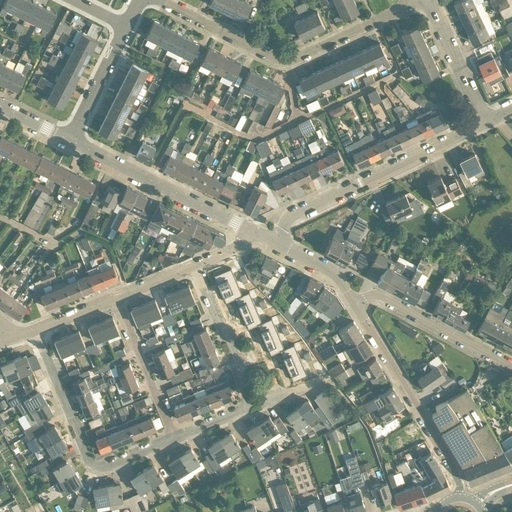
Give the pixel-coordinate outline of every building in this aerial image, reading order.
[(14,13),(20,0),(5,0),(0,12),(0,14),(3,17),(7,10),(14,13)] [(25,19),(33,2),(27,0),(20,0),(14,13),(25,19)] [(220,10),(224,0),(210,0),(208,4),(220,10)] [(231,15),(238,0),(224,0),(220,10),(231,15)] [(241,0),(238,0),(231,15),(243,21),(251,5),(241,0)] [(353,0),(352,0),(336,8),(340,15),(333,18),(335,23),(359,12),(353,0)] [(459,12),(482,2),(481,0),(458,0),(454,2),(459,12)] [(507,0),(506,0),(493,7),(496,13),(510,6),(507,0)] [(36,24),(44,8),(33,2),(25,19),(36,24)] [(464,22),(487,12),(482,2),(459,12),(464,22)] [(44,8),(36,24),(43,28),(40,35),(44,37),(56,13),(44,8)] [(304,17),(312,33),(324,28),(316,11),(304,17)] [(469,33),(486,24),(491,22),(487,12),(464,22),(469,33)] [(300,39),(312,33),(304,17),(293,22),(300,39)] [(157,42),(165,26),(153,20),(145,37),(157,42)] [(64,32),(71,35),(74,28),(60,21),(54,33),(61,36),(64,32)] [(89,31),(100,36),(104,27),(94,22),(89,31)] [(18,33),(22,25),(17,23),(14,30),(18,33)] [(486,24),(469,33),(473,43),(480,39),(483,45),(497,39),(494,32),(490,34),(486,24)] [(165,26),(157,42),(161,45),(168,48),(176,32),(165,26)] [(406,45),(423,37),(417,26),(401,33),(406,45)] [(68,40),(71,35),(64,32),(61,36),(68,40)] [(81,32),(75,43),(75,44),(91,51),(97,40),(81,32)] [(179,54),(187,38),(176,32),(168,48),(179,54)] [(85,63),(91,51),(75,44),(68,40),(61,36),(59,40),(65,44),(62,51),(70,55),(85,63)] [(411,56),(428,49),(423,37),(406,45),(411,56)] [(187,38),(179,54),(191,60),(199,44),(187,38)] [(368,48),(375,65),(382,61),(386,68),(390,66),(379,43),(368,48)] [(392,52),(400,48),(397,43),(390,47),(392,52)] [(6,56),(9,49),(5,47),(2,55),(0,53),(0,68),(2,64),(6,56)] [(150,57),(153,50),(149,47),(145,55),(150,57)] [(211,70),(219,54),(208,48),(200,64),(211,70)] [(364,70),(375,65),(368,48),(356,53),(364,70)] [(10,59),(14,51),(10,49),(9,49),(6,56),(10,59)] [(417,68),(433,60),(428,49),(411,56),(417,68)] [(352,75),(364,70),(356,53),(345,59),(352,75)] [(494,57),(492,53),(482,57),(484,62),(480,64),(488,80),(501,73),(504,79),(509,76),(503,62),(498,65),(494,57)] [(222,75),(230,59),(219,54),(211,70),(222,75)] [(80,74),(85,63),(70,55),(64,66),(80,74)] [(173,68),(176,61),(171,59),(168,66),(173,68)] [(230,59),(222,75),(233,81),(241,65),(230,59)] [(341,81),(352,75),(345,59),(333,64),(341,81)] [(433,60),(417,68),(422,80),(439,72),(433,60)] [(17,62),(14,69),(6,85),(18,91),(29,68),(30,69),(32,65),(27,62),(25,66),(17,62)] [(126,74),(142,82),(144,80),(148,70),(132,62),(126,74)] [(0,82),(6,85),(14,69),(2,64),(0,68),(0,82)] [(330,86),(341,81),(333,64),(322,69),(330,86)] [(74,85),(80,74),(64,66),(58,77),(74,85)] [(403,74),(410,71),(408,66),(401,70),(403,74)] [(318,91),(330,86),(322,69),(311,75),(318,91)] [(253,92),(261,75),(250,70),(238,93),(243,95),(244,92),(246,89),(253,92)] [(137,93),(142,82),(126,74),(121,85),(137,93)] [(253,92),(259,95),(264,98),(272,81),(261,75),(253,92)] [(306,97),(318,91),(311,75),(299,80),(306,97)] [(68,96),(74,85),(58,77),(52,88),(68,96)] [(272,81),(264,98),(269,100),(276,103),(284,87),(272,81)] [(344,87),(347,94),(352,92),(348,84),(344,87)] [(131,105),(137,93),(121,85),(115,97),(131,105)] [(396,95),(399,98),(404,93),(396,86),(392,90),(396,95)] [(62,108),(68,96),(52,88),(46,100),(62,108)] [(374,89),(366,93),(372,105),(380,101),(374,89)] [(198,95),(193,92),(190,98),(196,100),(198,95)] [(201,103),(204,98),(198,95),(196,100),(201,103)] [(229,113),(236,98),(229,95),(222,109),(223,110),(229,113)] [(419,104),(423,98),(418,95),(414,101),(419,104)] [(125,116),(131,105),(115,97),(109,108),(125,116)] [(381,99),(385,109),(391,106),(386,97),(381,99)] [(219,108),(220,106),(215,103),(212,109),(217,112),(219,108)] [(138,108),(145,112),(147,107),(140,104),(138,108)] [(266,106),(261,104),(253,109),(262,113),(266,106)] [(120,127),(125,116),(109,108),(104,119),(120,127)] [(336,112),(334,108),(328,111),(332,119),(336,117),(336,112)] [(428,114),(435,130),(446,125),(438,108),(428,113),(428,114)] [(424,135),(435,130),(428,114),(428,113),(416,119),(418,121),(424,135)] [(246,123),(249,117),(243,114),(237,126),(245,130),(247,124),(246,123)] [(405,114),(398,117),(401,122),(408,119),(405,114)] [(237,120),(230,116),(226,121),(234,125),(237,120)] [(114,139),(120,127),(104,119),(98,131),(114,139)] [(303,135),(315,129),(310,119),(298,125),(303,135)] [(414,140),(424,135),(418,121),(416,119),(406,123),(414,140)] [(253,120),(250,126),(246,133),(254,134),(262,133),(264,128),(265,126),(257,123),(253,120)] [(375,124),(377,128),(385,125),(383,120),(375,124)] [(207,135),(213,124),(208,122),(202,133),(207,135)] [(403,145),(414,140),(406,123),(405,124),(407,127),(397,132),(403,145)] [(322,137),(325,142),(327,140),(319,124),(313,126),(319,139),(322,137)] [(293,140),(303,135),(298,125),(288,130),(293,140)] [(127,131),(134,134),(136,129),(129,126),(127,131)] [(364,135),(362,130),(357,132),(360,139),(370,161),(381,155),(375,142),(374,142),(370,133),(364,135)] [(370,161),(360,139),(353,142),(348,132),(339,136),(349,156),(353,154),(358,166),(370,161)] [(392,150),(403,145),(397,132),(386,137),(392,150)] [(8,157),(15,144),(1,137),(0,139),(0,158),(2,154),(8,157)] [(381,155),(392,150),(386,137),(375,142),(381,155)] [(261,157),(272,152),(266,140),(255,145),(261,157)] [(136,155),(149,161),(155,148),(143,141),(136,155)] [(22,164),(28,151),(15,144),(8,157),(22,164)] [(160,161),(165,163),(162,169),(174,175),(184,155),(178,152),(175,158),(170,155),(173,150),(167,147),(160,161)] [(180,152),(181,152),(187,156),(189,152),(190,151),(189,151),(183,147),(180,152)] [(326,154),(323,148),(320,149),(312,153),(315,159),(321,173),(332,168),(326,154)] [(326,154),(332,168),(343,162),(337,149),(326,154)] [(35,170),(41,157),(28,151),(22,164),(35,170)] [(305,157),(302,152),(296,155),(298,160),(302,158),(311,178),(321,173),(315,159),(312,153),(305,157)] [(206,165),(210,155),(207,154),(202,163),(206,165)] [(466,188),(472,185),(471,182),(477,179),(477,177),(484,174),(474,154),(460,161),(465,171),(459,174),(466,188)] [(185,180),(192,166),(191,166),(194,160),(184,155),(174,175),(185,180)] [(48,177),(54,164),(41,157),(35,170),(48,177)] [(271,161),(273,164),(274,165),(281,162),(278,157),(271,161)] [(302,158),(298,160),(291,163),(293,167),(294,170),(300,183),(311,178),(302,158)] [(248,183),(258,162),(252,159),(241,179),(248,183)] [(274,165),(276,170),(280,169),(283,167),(281,162),(274,165)] [(300,183),(294,170),(293,170),(291,163),(283,167),(280,169),(287,184),(289,188),(300,183)] [(61,183),(68,170),(54,164),(48,177),(61,183)] [(235,168),(232,166),(228,164),(226,169),(233,172),(235,168)] [(196,185),(203,171),(192,166),(185,180),(196,185)] [(287,184),(280,169),(276,170),(269,174),(272,180),(278,193),(289,188),(287,184)] [(7,174),(15,178),(17,173),(9,170),(7,174)] [(75,190),(81,177),(68,170),(61,183),(59,187),(72,194),(74,190),(75,190)] [(206,191),(217,170),(216,170),(213,176),(203,171),(196,185),(206,191)] [(217,196),(227,175),(224,174),(217,170),(206,191),(217,196)] [(24,177),(17,173),(15,178),(22,181),(24,177)] [(227,176),(227,175),(217,196),(228,201),(235,188),(238,181),(231,177),(227,176)] [(81,177),(75,190),(88,196),(94,184),(81,177)] [(444,184),(441,177),(427,184),(431,190),(430,191),(437,205),(462,193),(455,179),(444,184)] [(240,182),(239,184),(245,187),(248,183),(241,179),(240,182)] [(41,191),(43,187),(36,183),(34,187),(41,191)] [(94,198),(93,200),(96,201),(99,203),(100,199),(104,202),(104,203),(111,207),(119,192),(118,191),(118,190),(113,187),(112,188),(107,186),(103,193),(98,191),(94,198)] [(123,219),(136,191),(127,186),(118,204),(123,206),(121,210),(121,209),(117,217),(118,217),(116,220),(112,228),(107,237),(112,240),(117,230),(118,229),(121,222),(123,219)] [(248,197),(261,203),(267,192),(254,186),(248,197)] [(43,187),(41,191),(47,194),(49,195),(51,190),(43,187)] [(38,211),(47,194),(41,191),(40,193),(32,208),(38,211)] [(152,209),(143,205),(147,197),(136,191),(123,219),(128,222),(129,222),(132,215),(133,211),(139,214),(137,216),(146,221),(152,209)] [(497,201),(504,198),(501,192),(495,195),(497,201)] [(388,225),(395,221),(397,225),(422,212),(419,206),(411,201),(409,202),(405,195),(386,204),(388,208),(382,212),(388,225)] [(67,204),(70,199),(62,196),(60,200),(61,201),(67,204)] [(237,206),(239,201),(232,197),(229,203),(237,206)] [(255,215),(261,203),(248,197),(243,209),(255,215)] [(452,198),(439,204),(442,210),(455,204),(452,198)] [(70,199),(67,204),(75,207),(77,203),(70,199)] [(353,201),(349,207),(358,213),(362,206),(353,201)] [(88,210),(85,217),(82,222),(90,225),(91,222),(98,207),(94,205),(92,204),(91,203),(88,210)] [(162,225),(170,209),(159,203),(146,228),(152,231),(154,226),(152,224),(153,220),(162,225)] [(180,219),(182,215),(170,209),(162,225),(174,231),(172,234),(169,232),(167,238),(172,241),(182,220),(180,219)] [(184,247),(196,222),(182,215),(180,219),(182,220),(172,241),(184,247)] [(351,225),(334,259),(345,265),(360,237),(354,234),(362,220),(356,217),(351,225)] [(123,232),(128,222),(123,219),(121,222),(118,229),(119,230),(123,232)] [(52,235),(57,225),(52,222),(47,233),(52,235)] [(205,236),(209,228),(196,222),(184,247),(181,251),(192,257),(194,252),(192,251),(195,245),(188,242),(190,238),(200,243),(204,235),(205,236)] [(334,259),(351,225),(347,223),(343,231),(337,228),(323,254),(334,259)] [(204,235),(200,243),(207,247),(225,239),(225,236),(209,228),(205,236),(204,235)] [(18,232),(13,240),(16,242),(22,234),(18,232)] [(398,244),(402,239),(396,235),(392,240),(398,244)] [(91,250),(88,243),(86,237),(81,240),(86,253),(91,250)] [(140,248),(135,245),(131,254),(135,256),(136,256),(140,248)] [(434,258),(439,251),(437,249),(432,246),(432,245),(427,252),(434,258)] [(49,252),(45,250),(37,261),(40,263),(49,252)] [(376,269),(384,255),(378,252),(375,257),(370,266),(376,269)] [(366,268),(370,259),(360,253),(355,262),(359,264),(358,265),(361,267),(362,266),(366,268)] [(135,256),(131,254),(127,261),(132,263),(135,256)] [(164,267),(177,262),(179,256),(164,254),(163,256),(160,261),(159,262),(164,267)] [(400,272),(404,266),(405,264),(397,260),(396,262),(384,255),(376,269),(383,273),(377,282),(383,285),(390,289),(391,287),(392,287),(400,272)] [(249,279),(252,282),(256,286),(259,281),(256,279),(257,278),(267,283),(265,285),(273,288),(275,284),(267,281),(277,262),(265,256),(258,270),(255,269),(253,270),(250,263),(244,265),(246,271),(249,279)] [(413,302),(414,300),(424,305),(430,294),(420,289),(424,282),(424,280),(423,278),(421,276),(419,275),(424,265),(419,262),(414,271),(410,278),(401,295),(413,302)] [(100,270),(105,283),(117,278),(112,265),(100,270)] [(105,283),(100,270),(98,266),(87,270),(89,275),(88,275),(93,288),(105,283)] [(410,278),(414,271),(404,266),(400,272),(392,287),(391,287),(390,289),(401,295),(410,278)] [(148,271),(142,268),(139,273),(145,276),(148,271)] [(230,268),(214,275),(220,288),(236,281),(230,268)] [(474,276),(468,272),(464,279),(484,289),(485,287),(490,290),(488,293),(493,296),(498,286),(476,274),(474,276)] [(12,282),(16,278),(14,277),(12,275),(10,274),(7,278),(12,282)] [(81,293),(93,288),(88,275),(76,280),(81,293)] [(16,278),(12,282),(18,286),(21,282),(16,278)] [(286,309),(291,314),(297,318),(306,306),(309,303),(313,297),(323,285),(323,284),(309,278),(302,291),(300,294),(300,299),(301,301),(296,297),(286,309)] [(70,298),(81,293),(76,280),(65,285),(70,298)] [(443,318),(451,303),(451,302),(455,294),(447,290),(450,283),(442,280),(429,304),(434,307),(431,312),(442,318),(442,317),(443,318)] [(242,294),(236,281),(220,288),(226,302),(235,298),(242,295),(242,294)] [(70,298),(65,285),(53,290),(58,303),(70,298)] [(313,297),(309,303),(320,312),(321,311),(330,318),(344,308),(335,293),(335,294),(323,285),(313,297)] [(177,291),(183,306),(195,301),(188,286),(177,291)] [(46,308),(58,303),(53,290),(40,295),(46,308)] [(0,303),(7,309),(16,298),(6,291),(0,298),(0,303)] [(171,311),(183,306),(177,291),(165,296),(171,311)] [(242,294),(242,295),(235,298),(242,313),(255,307),(248,291),(242,294)] [(16,298),(7,309),(18,317),(26,306),(16,298)] [(143,305),(149,320),(161,315),(155,300),(143,305)] [(451,303),(443,318),(464,329),(469,319),(459,314),(462,309),(451,303)] [(151,325),(149,320),(143,305),(131,310),(137,325),(139,330),(142,329),(151,325)] [(502,321),(508,309),(503,306),(500,312),(490,307),(478,329),(485,334),(486,332),(494,336),(502,321)] [(255,307),(242,313),(248,328),(258,324),(262,322),(255,307)] [(297,318),(291,314),(286,309),(283,313),(292,324),(297,318)] [(511,339),(511,318),(511,317),(511,311),(508,309),(502,321),(494,336),(502,340),(501,342),(508,346),(511,339)] [(172,313),(167,315),(171,325),(176,323),(172,313)] [(163,321),(165,327),(171,325),(167,315),(161,317),(163,321)] [(100,322),(107,338),(119,333),(118,332),(112,317),(100,322)] [(191,328),(201,324),(199,318),(190,322),(191,328)] [(258,324),(264,339),(278,333),(271,318),(262,322),(258,324)] [(311,332),(297,318),(292,324),(304,338),(311,332)] [(332,356),(342,351),(363,338),(353,321),(338,331),(341,337),(344,341),(341,343),(333,348),(331,345),(327,347),(316,354),(321,361),(322,363),(333,357),(332,356)] [(397,323),(403,327),(401,329),(406,332),(406,334),(413,338),(417,332),(409,327),(404,324),(398,321),(397,323)] [(94,342),(107,338),(100,322),(88,327),(94,342)] [(191,346),(210,338),(206,328),(203,328),(201,324),(191,328),(193,332),(193,333),(195,339),(180,345),(180,347),(182,350),(191,346)] [(67,336),(75,356),(87,352),(85,348),(84,346),(78,331),(67,336)] [(278,333),(264,339),(271,354),(280,350),(284,348),(278,333)] [(177,334),(175,335),(164,339),(167,345),(174,343),(179,341),(177,334)] [(310,334),(305,338),(309,343),(314,340),(310,334)] [(63,361),(75,356),(67,336),(55,340),(63,361)] [(148,345),(158,341),(156,336),(155,336),(150,339),(146,340),(148,345)] [(202,355),(214,350),(210,338),(191,346),(182,350),(184,355),(191,352),(191,351),(193,351),(194,352),(199,350),(202,355)] [(363,338),(342,351),(350,364),(371,351),(363,338)] [(91,346),(94,356),(95,356),(100,354),(96,344),(91,346)] [(284,348),(280,350),(287,365),(300,359),(293,344),(284,348)] [(87,352),(89,358),(94,356),(91,346),(85,348),(87,352)] [(157,365),(169,360),(165,349),(152,354),(157,365)] [(117,352),(114,353),(116,359),(125,355),(124,350),(117,352)] [(210,371),(215,369),(217,368),(215,363),(219,361),(214,350),(202,355),(206,365),(194,370),(196,377),(206,373),(210,371)] [(31,388),(38,384),(32,369),(39,367),(35,356),(27,359),(25,355),(13,360),(19,377),(20,376),(23,386),(24,386),(26,391),(31,388)] [(97,365),(98,365),(95,356),(94,356),(89,358),(93,367),(97,365)] [(442,386),(453,379),(437,356),(427,362),(432,369),(418,378),(426,389),(439,380),(442,386)] [(368,377),(381,370),(382,369),(375,358),(362,365),(368,377)] [(300,359),(287,365),(293,380),(307,375),(300,359)] [(8,381),(19,377),(13,360),(1,365),(8,381)] [(169,360),(157,365),(162,377),(174,372),(169,360)] [(114,367),(112,361),(97,367),(99,372),(100,373),(114,367)] [(332,378),(345,370),(340,363),(328,371),(332,378)] [(129,364),(122,368),(120,364),(115,366),(116,369),(119,375),(107,379),(108,381),(109,384),(115,382),(121,380),(133,375),(129,364)] [(182,381),(193,376),(190,367),(178,372),(182,381)] [(217,368),(215,369),(210,371),(213,379),(217,377),(225,374),(222,367),(217,368)] [(70,378),(80,374),(77,368),(68,372),(70,378)] [(345,370),(332,378),(339,389),(346,384),(343,379),(348,376),(345,370)] [(381,370),(368,377),(374,386),(385,379),(381,370)] [(89,388),(97,385),(96,381),(93,382),(90,375),(85,377),(72,382),(76,393),(89,388)] [(121,380),(115,382),(121,398),(120,399),(122,405),(133,400),(129,390),(138,386),(133,375),(121,380)] [(188,381),(191,388),(196,386),(196,385),(202,383),(200,378),(193,381),(192,379),(188,381)] [(461,386),(466,382),(463,378),(458,381),(461,386)] [(215,384),(222,401),(234,397),(227,380),(215,384)] [(8,401),(17,396),(15,393),(12,395),(4,382),(0,384),(0,387),(1,389),(8,401)] [(475,383),(471,387),(474,391),(479,387),(475,383)] [(97,385),(89,388),(76,393),(81,404),(94,399),(91,393),(102,389),(100,384),(97,385)] [(211,406),(222,401),(215,384),(204,389),(211,406)] [(180,391),(179,389),(177,385),(166,390),(169,396),(180,391)] [(314,398),(319,406),(332,425),(350,412),(347,407),(345,409),(330,387),(314,398)] [(363,415),(371,410),(397,395),(392,387),(357,407),(363,415)] [(37,391),(34,393),(31,388),(26,391),(17,396),(8,401),(11,406),(18,402),(25,398),(32,409),(45,401),(42,394),(39,396),(37,391)] [(211,406),(204,389),(204,388),(193,392),(193,393),(195,398),(200,411),(211,406)] [(511,465),(511,461),(503,450),(467,389),(447,401),(435,407),(437,412),(432,415),(442,432),(441,433),(462,467),(463,467),(469,483),(511,465)] [(361,396),(363,400),(375,395),(373,390),(361,396)] [(189,415),(200,411),(195,398),(193,393),(182,397),(184,403),(189,415)] [(391,412),(403,405),(397,395),(371,410),(374,415),(379,412),(386,423),(394,418),(391,412)] [(99,417),(104,415),(103,414),(105,414),(104,410),(103,408),(98,410),(94,399),(81,404),(86,416),(91,413),(93,419),(99,417)] [(118,399),(112,401),(115,408),(121,405),(118,399)] [(144,399),(133,403),(133,406),(135,410),(146,405),(144,399)] [(332,425),(319,406),(314,409),(308,400),(297,408),(311,427),(321,420),(327,428),(332,425)] [(51,414),(48,410),(50,408),(45,401),(32,409),(24,413),(32,425),(23,431),(26,435),(42,426),(39,421),(51,414)] [(178,420),(189,415),(184,403),(173,408),(178,420)] [(312,428),(311,427),(297,408),(287,415),(296,429),(302,426),(307,432),(312,428)] [(138,417),(145,434),(156,429),(156,428),(151,417),(151,416),(147,418),(145,413),(138,417)] [(91,428),(102,424),(99,417),(93,419),(88,422),(91,428)] [(134,438),(145,434),(138,417),(127,421),(134,438)] [(267,438),(278,431),(281,435),(287,431),(278,417),(272,421),(269,417),(258,423),(267,437),(267,438)] [(123,443),(134,438),(127,421),(116,426),(123,443)] [(257,445),(267,438),(267,437),(258,423),(247,431),(257,445)] [(33,438),(39,449),(59,437),(60,436),(54,426),(45,431),(42,426),(26,435),(29,441),(33,438)] [(111,447),(123,443),(116,426),(105,430),(106,435),(111,447)] [(106,435),(105,430),(104,427),(95,430),(98,438),(95,439),(95,440),(100,451),(100,452),(111,447),(106,435)] [(290,433),(296,441),(301,438),(295,430),(290,433)] [(331,444),(339,441),(336,431),(328,434),(331,444)] [(232,434),(227,437),(226,435),(219,439),(229,455),(232,459),(239,455),(236,450),(240,447),(232,434)] [(67,447),(62,440),(61,440),(59,437),(45,445),(39,449),(43,454),(50,450),(53,455),(67,447)] [(423,437),(413,443),(418,451),(428,444),(423,437)] [(229,455),(219,439),(212,444),(213,446),(209,448),(211,451),(204,456),(207,460),(213,469),(214,471),(221,466),(218,461),(229,455)] [(242,447),(248,456),(253,453),(251,450),(247,444),(242,447)] [(320,444),(313,447),(315,454),(322,452),(320,444)] [(511,444),(503,450),(511,461),(511,444)] [(253,453),(257,459),(262,456),(256,447),(251,450),(253,453)] [(180,456),(189,470),(200,463),(191,448),(180,456)] [(427,470),(437,464),(430,451),(428,452),(419,458),(420,460),(416,464),(424,476),(426,474),(426,475),(429,473),(427,470)] [(252,464),(258,461),(257,459),(253,453),(248,456),(252,464)] [(264,459),(266,465),(271,463),(273,469),(280,467),(275,455),(264,459)] [(178,477),(189,470),(180,456),(169,463),(178,477)] [(360,472),(357,466),(355,457),(345,460),(350,475),(348,476),(348,477),(339,479),(342,489),(341,490),(345,501),(346,500),(344,495),(346,495),(352,511),(364,507),(359,490),(358,490),(357,487),(364,484),(364,483),(360,472)] [(258,462),(255,463),(258,469),(266,465),(264,459),(258,462)] [(39,470),(48,464),(45,460),(36,465),(39,470)] [(59,481),(75,471),(68,460),(52,470),(59,481)] [(202,463),(207,472),(213,469),(207,460),(202,463)] [(366,470),(366,471),(370,470),(367,462),(357,466),(360,472),(366,470)] [(410,472),(411,471),(405,462),(396,466),(398,471),(401,470),(403,475),(410,472)] [(48,464),(39,470),(42,475),(51,470),(48,464)] [(179,495),(172,482),(167,486),(162,480),(163,479),(153,464),(142,471),(151,486),(157,483),(163,493),(169,490),(174,497),(179,495)] [(419,483),(425,499),(427,498),(449,488),(438,466),(437,464),(427,470),(429,473),(426,475),(426,476),(422,478),(414,469),(411,471),(410,472),(415,478),(414,479),(418,484),(419,483)] [(217,476),(214,471),(213,469),(207,472),(210,476),(212,479),(217,476)] [(369,481),(366,471),(366,470),(360,472),(364,483),(369,481)] [(59,481),(57,483),(63,494),(66,492),(82,483),(75,471),(59,481)] [(140,493),(151,486),(142,471),(131,479),(139,492),(131,496),(138,511),(140,511),(146,510),(140,496),(141,495),(140,493)] [(414,503),(408,487),(403,489),(401,484),(396,485),(392,473),(388,475),(399,508),(414,503)] [(172,482),(179,495),(185,493),(183,488),(177,479),(172,482)] [(414,503),(425,499),(419,483),(418,484),(414,479),(411,481),(415,484),(408,487),(414,503)] [(291,511),(290,509),(294,507),(290,496),(285,482),(275,486),(284,510),(284,511),(291,511)] [(377,503),(391,498),(386,482),(371,487),(377,503)] [(138,511),(131,496),(125,499),(122,499),(120,483),(106,486),(110,507),(111,509),(129,506),(131,511),(138,511)] [(109,503),(110,507),(106,486),(93,488),(96,506),(109,503)] [(344,511),(341,502),(345,501),(341,490),(336,492),(325,496),(327,504),(329,511),(344,511)] [(80,507),(84,496),(78,494),(74,506),(73,509),(78,511),(80,507)] [(84,496),(80,507),(86,509),(89,498),(84,496)] [(323,511),(320,503),(318,499),(307,503),(308,507),(301,510),(302,511),(323,511)]
